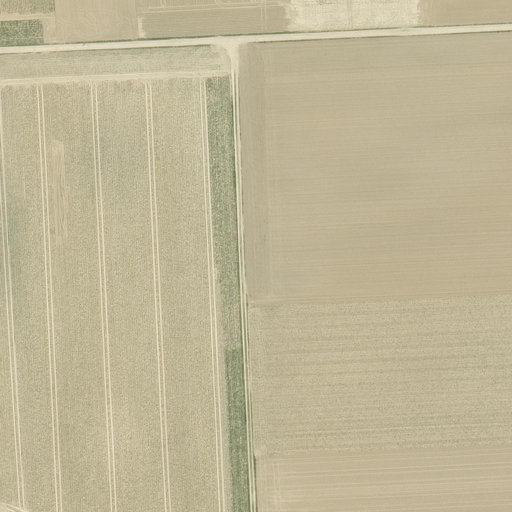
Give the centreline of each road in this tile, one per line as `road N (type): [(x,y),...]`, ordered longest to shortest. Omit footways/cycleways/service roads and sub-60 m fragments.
road 1 (track): [(511,26),(0,49)]
road 2 (track): [(231,39),(253,511)]
